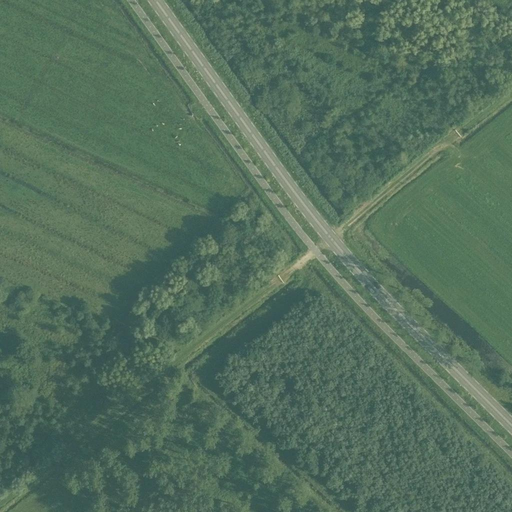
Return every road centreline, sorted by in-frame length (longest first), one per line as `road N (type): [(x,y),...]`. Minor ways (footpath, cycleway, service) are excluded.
road 1 (track): [(511,88),(0,504)]
road 2 (secondary): [(511,428),(355,271),(151,0)]
